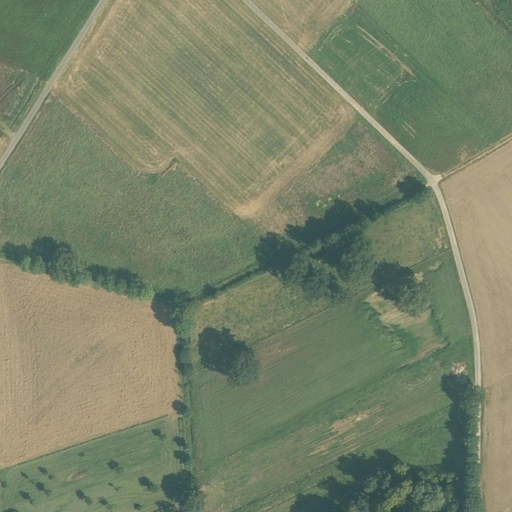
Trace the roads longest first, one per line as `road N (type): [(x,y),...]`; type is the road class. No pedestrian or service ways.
road 1 (track): [(433,181),(476,333),(475,511)]
road 2 (track): [(433,181),(181,307)]
road 3 (track): [(243,0),(433,181)]
road 4 (track): [(181,307),(192,511)]
road 5 (track): [(104,0),(0,166)]
road 6 (track): [(181,307),(0,267)]
